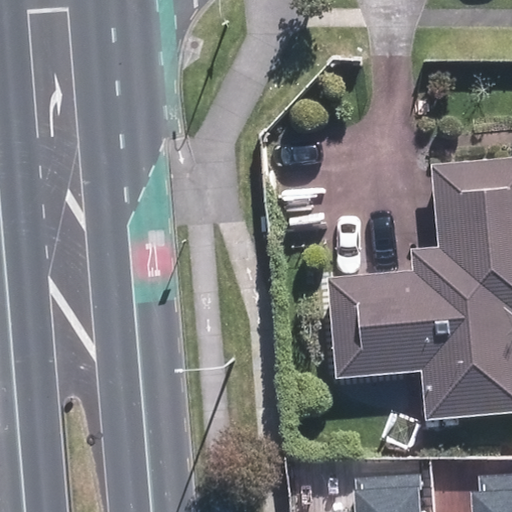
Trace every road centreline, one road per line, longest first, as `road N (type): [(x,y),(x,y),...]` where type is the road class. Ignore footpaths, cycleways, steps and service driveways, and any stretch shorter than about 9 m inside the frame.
road 1 (primary): [(119,0),(165,511)]
road 2 (primary): [(30,511),(0,139)]
